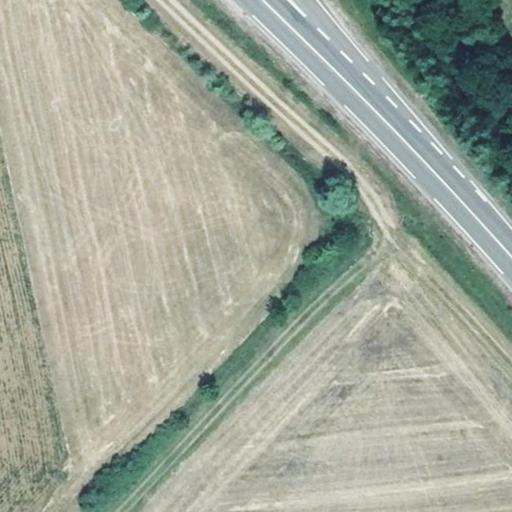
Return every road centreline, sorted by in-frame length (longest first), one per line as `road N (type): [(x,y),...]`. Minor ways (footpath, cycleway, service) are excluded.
road 1 (track): [(166,0),(348,175),(408,263),(511,380)]
road 2 (primary): [(433,173),(254,0)]
road 3 (primary): [(433,173),(299,0)]
